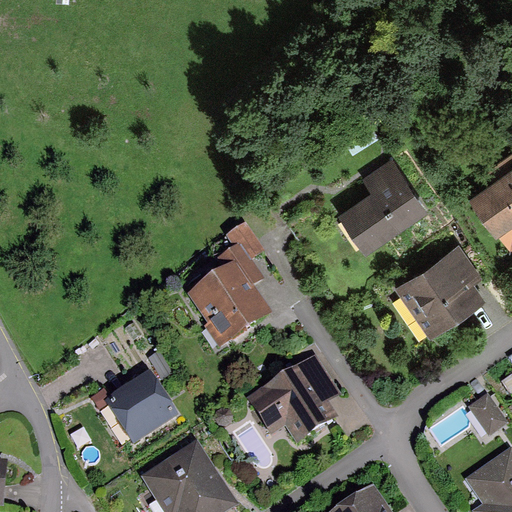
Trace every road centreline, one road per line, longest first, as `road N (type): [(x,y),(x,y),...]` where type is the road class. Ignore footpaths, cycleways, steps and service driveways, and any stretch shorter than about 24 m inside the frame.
road 1 (residential): [(511,337),(403,413),(393,436),(400,464),(431,511)]
road 2 (residential): [(18,381),(48,444),(50,511)]
